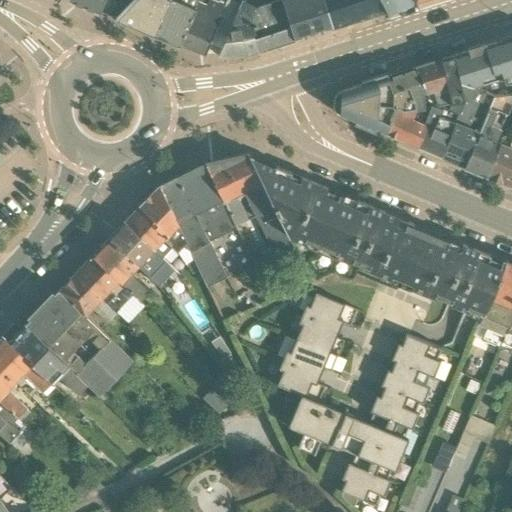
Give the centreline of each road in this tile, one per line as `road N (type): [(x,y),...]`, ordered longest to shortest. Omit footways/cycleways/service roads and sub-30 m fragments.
road 1 (secondary): [(296,71),(511,3)]
road 2 (residential): [(511,226),(363,164)]
road 3 (secondary): [(20,264),(68,223),(107,158)]
road 4 (residential): [(263,82),(297,137),(329,157),(363,164)]
road 5 (secondary): [(70,142),(55,206),(20,264)]
